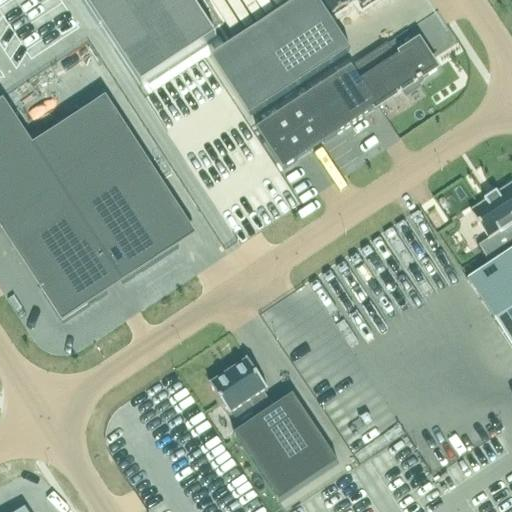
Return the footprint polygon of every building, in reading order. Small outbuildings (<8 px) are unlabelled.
[(84,0),(144,89),(217,39),(190,0),(84,0)] [(315,0),(304,0),(210,62),(249,122),(351,55),(315,0)] [(316,0),(323,11),(326,9),(332,17),(356,1),(362,10),(376,0),(316,0)] [(388,46),(348,72),(374,113),(418,84),(419,85),(423,83),(422,81),(437,72),(419,45),(403,55),(395,42),(389,47),(388,46)] [(374,113),(348,72),(256,132),(283,172),(374,113)] [(106,100),(32,149),(124,286),(179,250),(174,244),(192,232),(106,100)] [(3,104),(0,106),(0,216),(49,289),(42,294),(63,326),(107,297),(104,291),(119,281),(123,287),(124,286),(32,149),(3,104)] [(467,282),(511,350),(511,186),(498,196),(497,194),(484,202),(485,204),(471,213),(489,241),(477,248),(490,267),(467,282)] [(224,378),(210,388),(230,418),(250,405),(264,395),(268,393),(248,363),(234,372),(233,372),(232,373),(225,377),(224,378)] [(260,420),(233,437),(279,506),(339,465),(293,397),(274,410),(264,395),(250,405),(260,420)] [(511,511),(511,414),(502,398),(389,472),(414,511),(511,511)]
